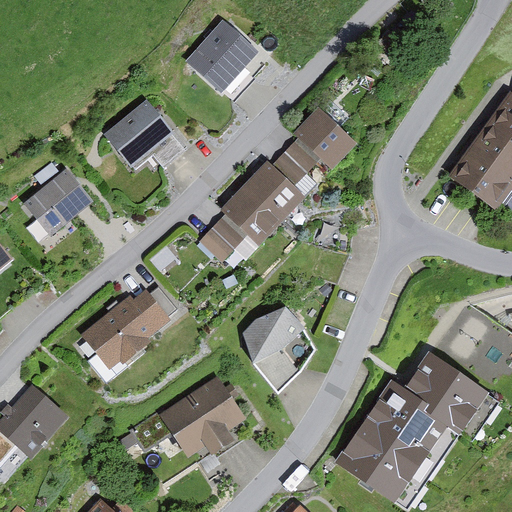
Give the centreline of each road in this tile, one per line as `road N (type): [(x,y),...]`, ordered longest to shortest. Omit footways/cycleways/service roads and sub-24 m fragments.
road 1 (residential): [(383,0),(193,197),(0,374)]
road 2 (residential): [(405,230),(315,431),(242,511)]
road 3 (residential): [(405,230),(390,193),(396,154),(497,0)]
